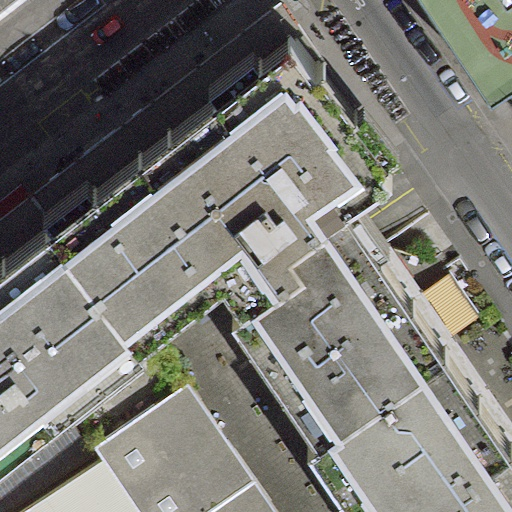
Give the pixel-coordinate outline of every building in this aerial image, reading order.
[(511,0),(436,0),(484,71),(497,63),(511,53),(511,0)] [(37,196),(143,333),(217,279),(235,306),(305,253),(294,239),(354,197),(394,168),(275,9),(37,196)] [(511,53),(497,63),(511,85),(511,53)] [(37,196),(0,224),(0,454),(71,399),(148,339),(143,333),(37,196)] [(305,253),(235,306),(319,429),(451,341),(354,197),(294,239),(305,253)] [(71,399),(95,438),(190,375),(285,511),(365,511),(313,434),(319,429),(235,306),(217,279),(143,333),(148,339),(71,399)] [(511,511),(511,433),(451,341),(319,429),(313,434),(365,511),(511,511)] [(285,511),(190,375),(95,438),(104,452),(144,511),(285,511)] [(0,511),(12,511),(104,452),(95,438),(71,399),(0,454),(0,511)] [(144,511),(104,452),(12,511),(144,511)]
